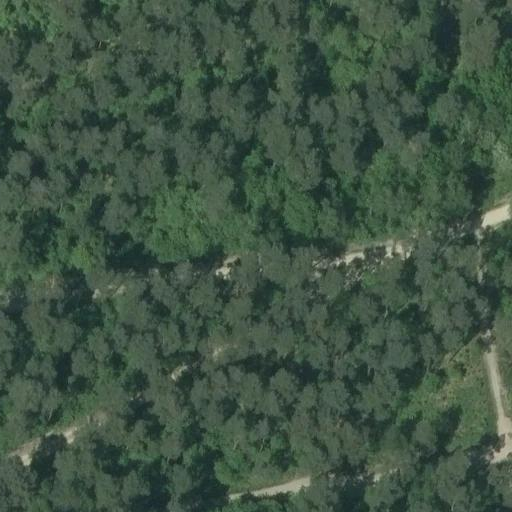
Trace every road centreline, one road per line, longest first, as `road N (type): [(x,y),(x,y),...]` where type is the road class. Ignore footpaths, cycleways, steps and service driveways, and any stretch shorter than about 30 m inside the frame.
road 1 (track): [(0,475),(395,251)]
road 2 (track): [(0,307),(395,251)]
road 3 (unknown): [(151,511),(296,483),(351,488),(511,450)]
